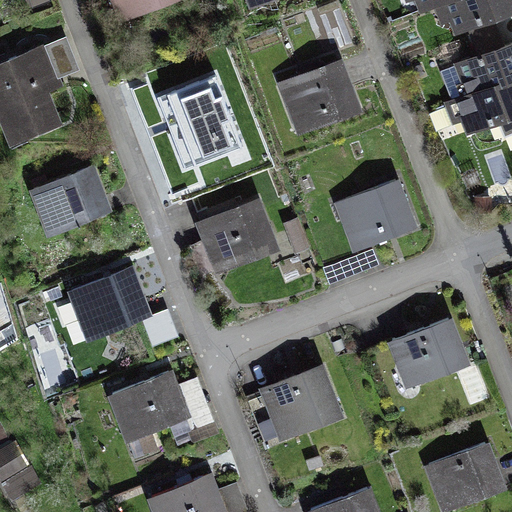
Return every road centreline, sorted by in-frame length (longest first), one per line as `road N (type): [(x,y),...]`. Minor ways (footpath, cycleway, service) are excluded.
road 1 (residential): [(65,0),(208,361)]
road 2 (residential): [(364,0),(460,262)]
road 3 (residential): [(460,262),(208,361)]
road 4 (residential): [(208,361),(264,511)]
road 5 (residential): [(511,399),(460,262)]
